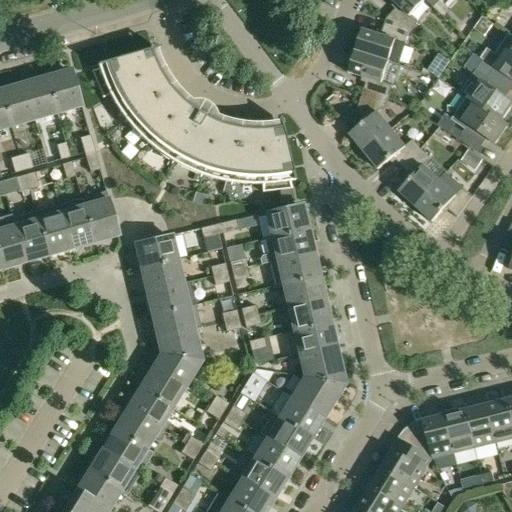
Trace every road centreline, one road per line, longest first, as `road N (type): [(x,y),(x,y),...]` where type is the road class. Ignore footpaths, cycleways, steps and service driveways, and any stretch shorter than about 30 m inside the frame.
road 1 (residential): [(382,392),(336,194),(344,173)]
road 2 (residential): [(290,95),(277,107),(253,110),(210,96),(188,78),(166,27)]
road 3 (residential): [(0,494),(89,351)]
road 4 (tertiary): [(0,41),(143,0)]
road 5 (residential): [(310,511),(382,392)]
road 6 (residential): [(382,392),(511,356)]
road 7 (residential): [(438,256),(344,173)]
road 8 (residential): [(290,95),(213,0)]
